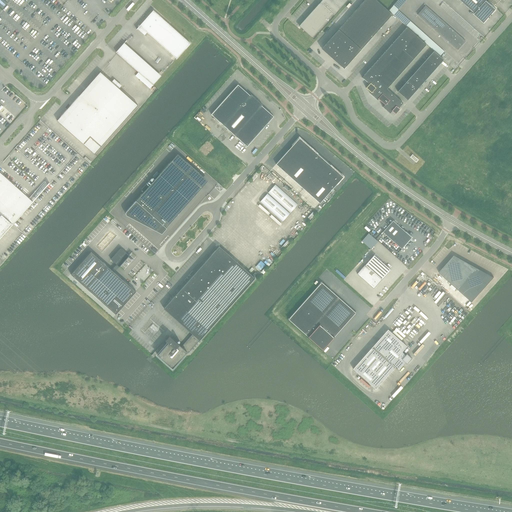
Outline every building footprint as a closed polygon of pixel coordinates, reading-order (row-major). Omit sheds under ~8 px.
[(348,0),(321,0),(299,26),(313,39),(334,15),(348,0)] [(332,38),(323,48),(325,50),(325,51),(326,51),(327,50),(329,52),(327,54),(328,53),(333,57),(332,58),(333,59),(333,58),(338,62),(337,63),(338,63),(339,61),(341,63),(340,64),(341,65),(341,64),(343,67),(352,56),(354,57),(392,14),(375,0),(364,0),(331,37),(332,38)] [(394,0),(388,8),(429,42),(433,38),(397,8),(403,0),(394,0)] [(486,0),(460,0),(475,13),(474,14),(484,23),(496,9),(486,1),(486,0)] [(425,5),(417,14),(457,50),(465,41),(425,5)] [(190,43),(153,10),(140,25),(139,24),(137,26),(145,33),(146,32),(176,59),(190,43)] [(426,44),(407,27),(362,77),(369,84),(366,88),(371,92),(370,93),(377,100),(378,99),(384,104),(382,107),(390,113),(392,111),(395,114),(399,109),(398,108),(403,103),(387,89),(426,44)] [(149,86),(161,72),(124,39),(116,49),(139,68),(134,73),(149,86)] [(443,60),(433,51),(397,91),(407,100),(443,60)] [(57,120),(94,154),(138,105),(100,72),(57,120)] [(247,146),(273,116),(238,84),(211,114),(247,146)] [(15,117),(3,107),(0,110),(0,113),(11,123),(15,117)] [(276,164),(320,203),(343,177),(300,138),(276,164)] [(207,141),(199,149),(205,156),(213,148),(207,141)] [(126,212),(125,213),(125,214),(126,214),(126,215),(127,215),(156,231),(162,224),(166,228),(201,188),(171,161),(126,211),(126,212)] [(0,235),(11,223),(13,224),(33,202),(0,172),(0,235)] [(31,194),(34,197),(47,183),(43,180),(31,194)] [(299,204),(275,184),(268,193),(291,213),(299,204)] [(393,220),(382,232),(401,249),(411,237),(393,220)] [(102,251),(116,235),(110,230),(96,246),(102,251)] [(369,233),(362,241),(371,249),(378,241),(374,238),(369,233)] [(173,340),(169,336),(165,340),(168,342),(161,350),(157,355),(172,368),(186,352),(188,353),(200,340),(253,280),(255,278),(219,246),(163,308),(179,322),(192,334),(181,346),(173,340)] [(121,248),(111,259),(116,264),(126,253),(121,248)] [(91,251),(71,274),(116,314),(136,291),(91,251)] [(357,274),(374,288),(390,269),(374,255),(357,274)] [(442,268),(439,272),(472,302),(483,290),(482,289),(490,281),(486,277),(486,276),(483,273),(482,274),(476,268),(472,273),(462,263),(462,262),(459,259),(458,260),(454,256),(443,269),(442,268)] [(321,282),(288,319),(307,336),(322,349),(327,344),(355,312),(321,282)] [(353,369),(375,389),(395,367),(398,370),(399,369),(404,364),(405,362),(407,363),(411,358),(406,353),(405,355),(402,351),(406,346),(388,329),(353,369)]
